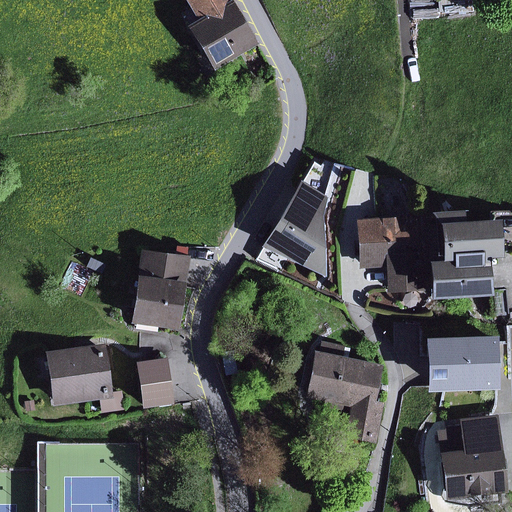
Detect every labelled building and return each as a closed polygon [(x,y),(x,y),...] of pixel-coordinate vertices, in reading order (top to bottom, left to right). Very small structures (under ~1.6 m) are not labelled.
[(259,40),(237,0),(236,0),(190,0),(203,19),(193,25),(215,64),(259,40)] [(324,199),(302,186),(267,245),(327,280),(322,216),(324,199)] [(510,258),(508,218),(470,220),(469,205),(439,206),(441,259),(494,258),(510,258)] [(425,220),(354,222),(356,269),(385,268),(385,293),(419,292),(418,263),(426,263),(425,220)] [(183,328),(192,258),(145,252),(136,323),(183,328)] [(433,297),(495,296),(494,258),(441,259),(432,261),(433,297)] [(508,396),(505,343),(432,347),(435,400),(508,396)] [(57,405),(112,399),(107,346),(52,352),(57,405)] [(379,366),(312,351),(302,395),(348,405),(341,436),(373,443),(381,405),(370,402),(379,366)] [(174,404),(168,359),(142,363),(146,406),(174,404)] [(441,442),(461,441),(460,416),(440,417),(441,442)] [(448,500),(510,496),(506,433),(473,435),(474,453),(445,455),(448,500)]
